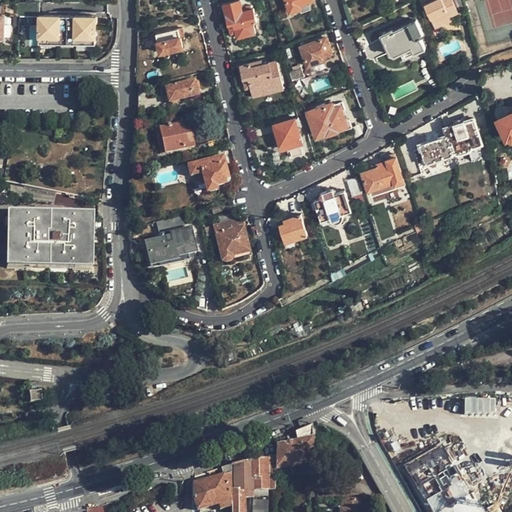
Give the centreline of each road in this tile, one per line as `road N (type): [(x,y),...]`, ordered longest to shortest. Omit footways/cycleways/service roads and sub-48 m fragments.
road 1 (residential): [(122,277),(193,320),(247,313),(266,299),(272,282),(253,200)]
road 2 (primary): [(78,486),(311,403)]
road 3 (residential): [(122,277),(118,194),(127,71)]
road 4 (residential): [(253,200),(203,0)]
road 5 (residential): [(96,378),(151,378),(193,365),(192,348),(135,321)]
road 6 (primary): [(355,383),(511,306)]
road 7 (residential): [(331,0),(381,140)]
road 8 (residential): [(381,140),(253,200)]
road 9 (residential): [(0,72),(127,71)]
